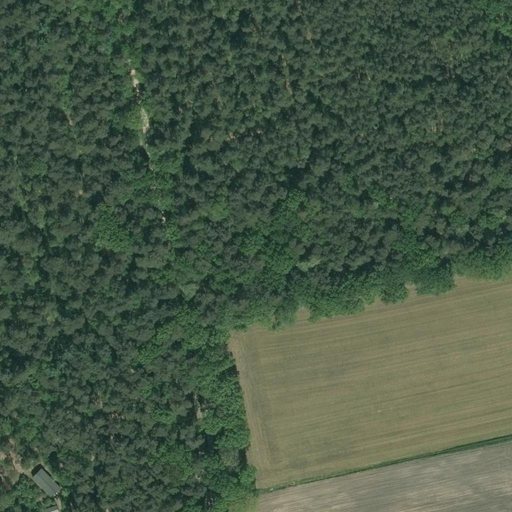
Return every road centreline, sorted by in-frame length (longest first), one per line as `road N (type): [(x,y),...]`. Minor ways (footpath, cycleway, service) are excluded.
road 1 (track): [(222,511),(121,0)]
road 2 (track): [(190,333),(0,381)]
